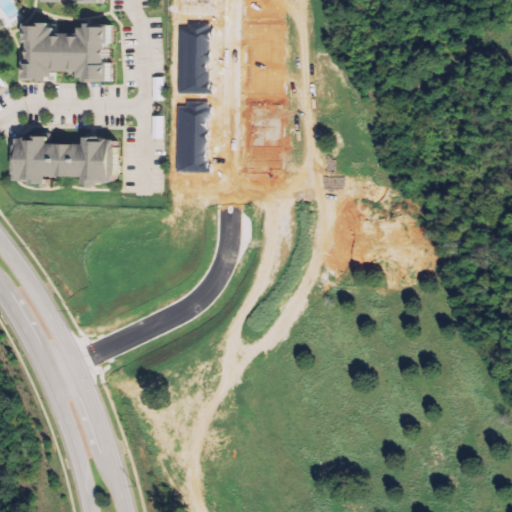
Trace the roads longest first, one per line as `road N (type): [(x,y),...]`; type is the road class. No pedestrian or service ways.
road 1 (tertiary): [(122,511),(73,365),(0,246)]
road 2 (tertiary): [(0,295),(49,386),(88,511)]
